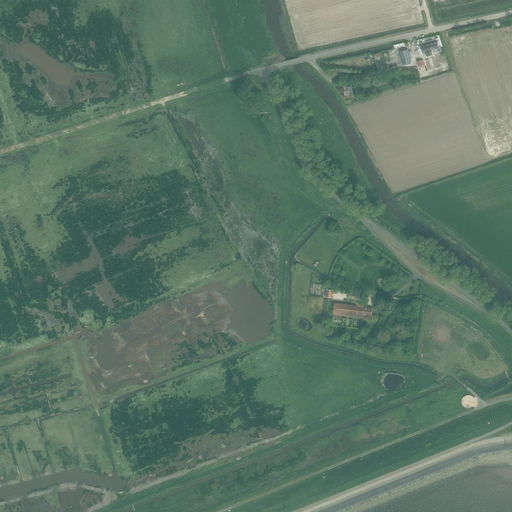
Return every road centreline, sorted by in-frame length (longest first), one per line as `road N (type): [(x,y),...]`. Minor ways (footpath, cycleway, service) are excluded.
road 1 (unclassified): [(362,216),(312,177),(264,72),(432,31)]
road 2 (track): [(0,150),(264,72)]
road 3 (track): [(222,511),(459,417)]
road 4 (unclassified): [(362,216),(416,275),(495,316)]
road 5 (unclassified): [(495,316),(362,216)]
